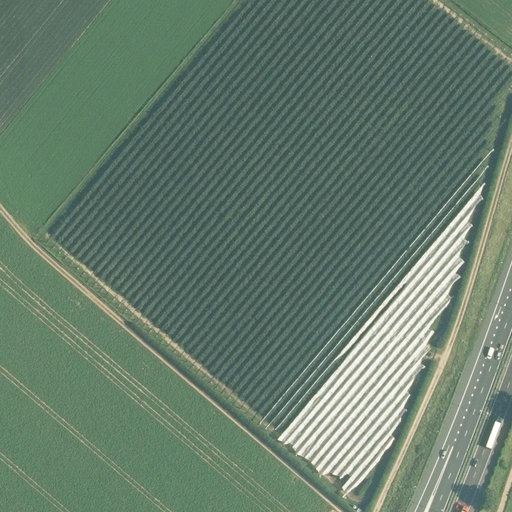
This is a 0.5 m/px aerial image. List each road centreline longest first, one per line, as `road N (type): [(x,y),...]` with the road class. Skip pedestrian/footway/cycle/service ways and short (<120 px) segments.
road 1 (track): [(344,511),(31,244),(0,207)]
road 2 (track): [(373,511),(462,315),(511,163)]
road 3 (motorway): [(511,306),(459,450)]
road 4 (motorway): [(460,511),(511,374)]
